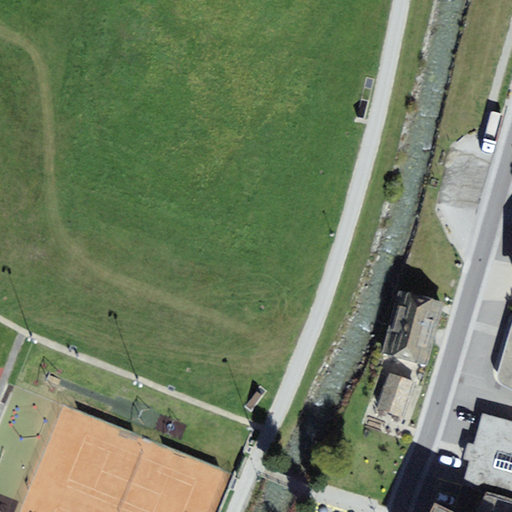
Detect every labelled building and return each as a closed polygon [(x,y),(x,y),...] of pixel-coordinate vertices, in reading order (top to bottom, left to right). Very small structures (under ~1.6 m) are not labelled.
[(397,290),(389,322),(436,334),(445,303),(397,290)] [(389,322),(380,353),(428,366),(436,334),(389,322)] [(511,329),(499,371),(498,379),(504,387),(511,390),(511,329)] [(389,373),(376,409),(404,419),(417,383),(389,373)] [(511,422),(483,414),(474,447),(466,445),(462,458),(471,460),(464,486),(486,492),(511,498),(511,422)] [(511,511),(511,498),(486,492),(475,511),(511,511)] [(430,511),(456,511),(435,501),(430,511)]
